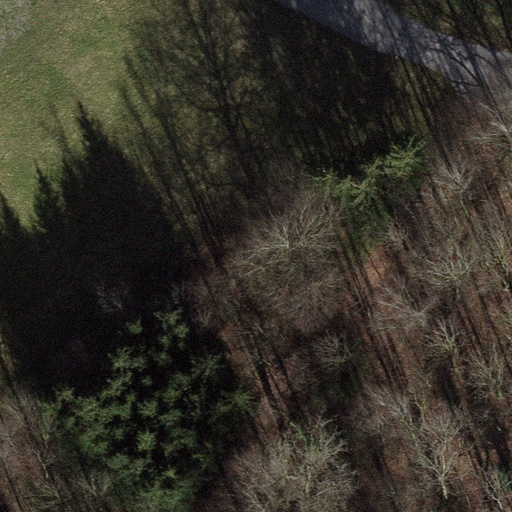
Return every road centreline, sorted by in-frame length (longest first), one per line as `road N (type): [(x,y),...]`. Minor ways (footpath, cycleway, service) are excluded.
road 1 (track): [(219,511),(310,368),(460,173),(511,73)]
road 2 (unclassified): [(328,0),(454,57),(511,72)]
